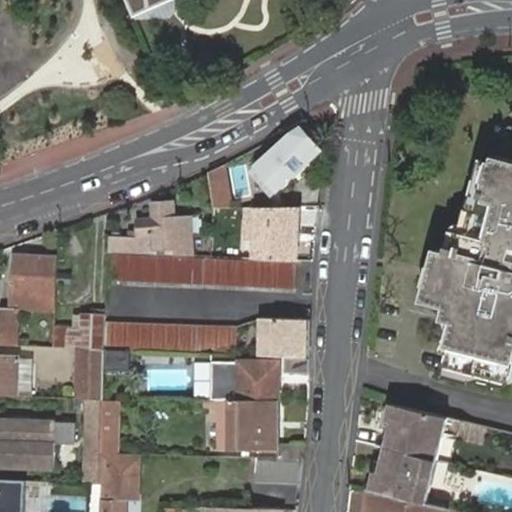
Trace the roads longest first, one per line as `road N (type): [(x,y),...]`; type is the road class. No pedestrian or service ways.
road 1 (residential): [(322,511),(379,37)]
road 2 (tertiary): [(379,37),(179,141),(0,206)]
road 3 (tertiary): [(511,5),(441,12),(379,37)]
